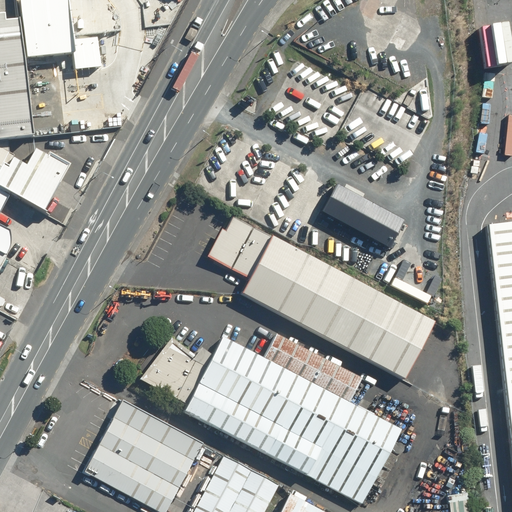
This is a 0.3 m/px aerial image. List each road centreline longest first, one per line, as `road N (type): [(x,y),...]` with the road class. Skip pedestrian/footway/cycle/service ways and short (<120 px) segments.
road 1 (unknown): [(97,373),(136,315),(172,306),(236,311),(323,342),(423,412),(426,437),(376,511)]
road 2 (primary): [(261,0),(57,320)]
road 3 (primary): [(57,320),(92,229),(216,0)]
road 4 (unknown): [(106,511),(39,474),(77,405)]
road 5 (unknown): [(223,444),(97,373)]
road 6 (unknown): [(348,511),(223,444)]
road 7 (primary): [(0,428),(57,320)]
